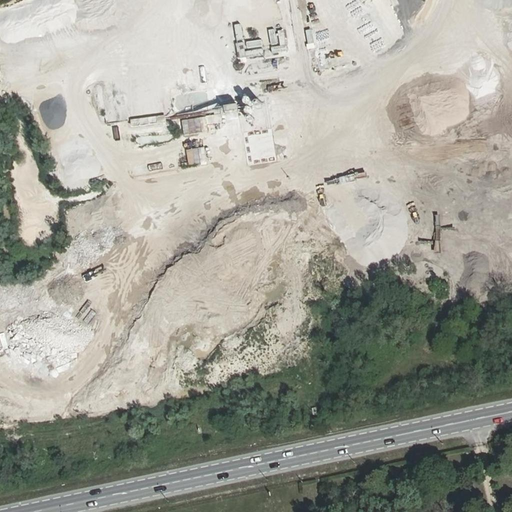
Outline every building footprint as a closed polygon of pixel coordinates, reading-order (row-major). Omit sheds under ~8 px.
[(240,24),(232,26),(236,41),(244,39),(240,24)] [(262,41),(245,43),(247,57),(263,56),(262,41)] [(274,72),(255,75),(256,80),(275,77),(274,72)] [(163,90),(176,88),(175,82),(162,85),(163,90)] [(163,117),(131,121),(132,127),(164,124),(163,117)] [(204,120),(181,120),(181,134),(203,134),(204,120)] [(186,165),(199,163),(198,148),(185,150),(186,165)]
